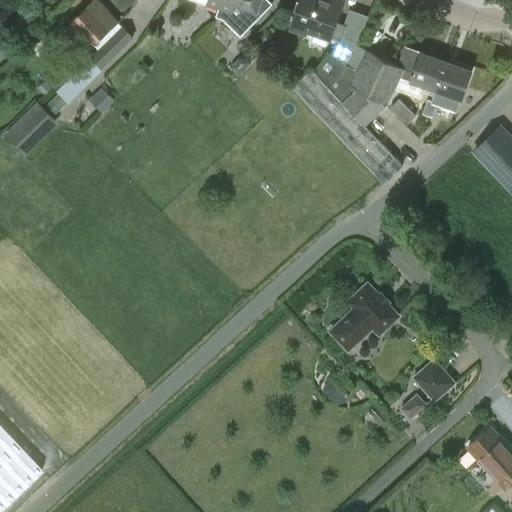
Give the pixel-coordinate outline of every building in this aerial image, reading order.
[(192,0),(219,9),(221,0),(192,0)] [(221,0),(219,9),(216,15),(222,17),(241,36),(272,4),(268,0),(221,0)] [(348,66),(357,48),(367,20),(350,14),(346,26),(336,22),(341,7),(322,0),(301,0),(292,25),(337,41),(331,55),(348,66)] [(107,30),(85,7),(70,21),(92,44),(107,30)] [(101,67),(133,36),(122,25),(90,56),(101,67)] [(396,77),(435,90),(446,61),(404,46),(397,64),(367,49),(366,51),(357,48),(348,66),(331,55),(316,76),(312,71),(294,88),(383,183),(401,166),(364,127),(386,105),(396,77)] [(471,70),(446,61),(435,90),(460,99),(471,70)] [(422,114),(426,115),(431,101),(427,99),(422,114)] [(52,117),(36,100),(3,133),(19,149),(52,117)] [(431,101),(426,115),(431,117),(435,102),(431,101)] [(511,138),(500,126),(474,151),(511,190),(511,138)] [(275,233),(316,195),(304,182),(313,174),(315,177),(337,157),(313,131),(291,151),(302,163),(294,171),(292,169),(289,172),(280,162),(267,174),(276,184),(263,196),(256,203),(251,208),(275,233)] [(379,335),(398,316),(367,283),(348,302),(354,309),(330,331),(348,351),(373,328),(379,335)] [(455,383),(434,360),(414,378),(435,401),(455,383)] [(416,394),(401,408),(409,416),(424,403),(416,394)] [(0,509),(42,470),(0,425),(0,509)] [(497,480),(506,472),(511,478),(511,451),(490,427),(468,447),(497,480)]
